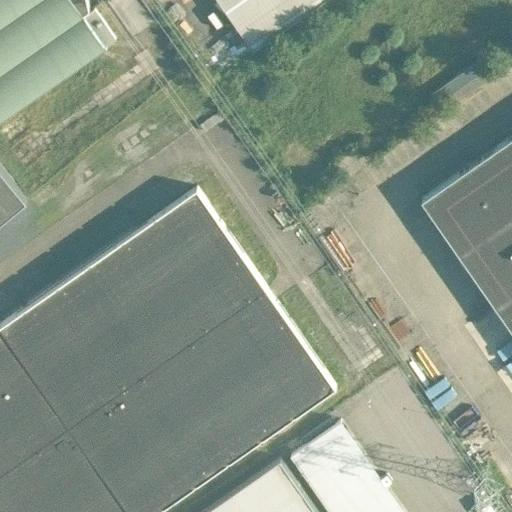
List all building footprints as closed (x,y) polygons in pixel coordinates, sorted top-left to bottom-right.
[(0,0),(0,119),(134,28),(114,0),(0,0)] [(221,0),(254,46),(320,0),(221,0)] [(511,133),(423,196),(511,324),(511,133)] [(0,219),(28,197),(0,162),(0,219)] [(0,511),(152,511),(337,383),(198,184),(0,322),(0,511)] [(320,511),(281,455),(200,511),(320,511)]
